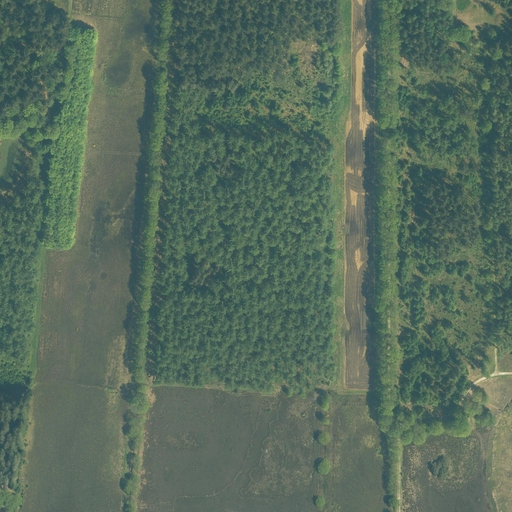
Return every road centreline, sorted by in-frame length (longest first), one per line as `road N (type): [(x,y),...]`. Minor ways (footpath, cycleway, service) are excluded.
road 1 (track): [(124,511),(164,0)]
road 2 (track): [(397,431),(390,414),(390,0)]
road 3 (track): [(497,373),(489,53)]
road 4 (track): [(511,372),(480,378),(448,417),(400,427),(399,511)]
